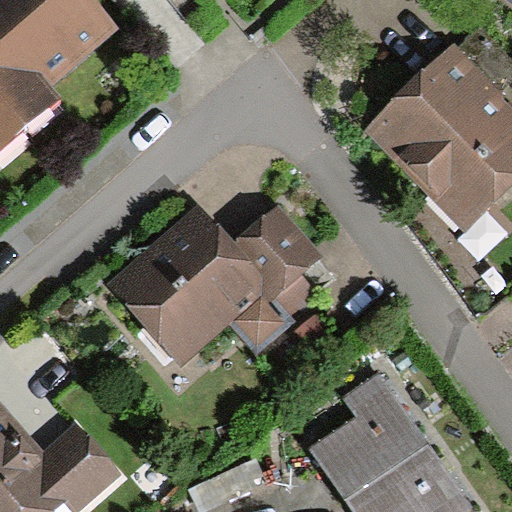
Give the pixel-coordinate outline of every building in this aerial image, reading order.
[(76,0),(0,0),(0,150),(61,98),(50,85),(107,36),(76,0)] [(511,72),(511,67),(475,29),(455,49),(494,89),(511,72)] [(511,187),(511,122),(447,54),(362,134),(460,237),(511,187)] [(305,310),(306,292),(297,281),(317,264),(272,210),(228,247),(198,212),(112,285),(179,364),(228,323),(253,353),(305,310)] [(469,511),(375,376),(339,401),(355,423),(313,452),(354,511),(469,511)] [(0,412),(0,511),(48,511),(60,502),(69,511),(71,511),(113,474),(71,428),(40,456),(0,412)]
